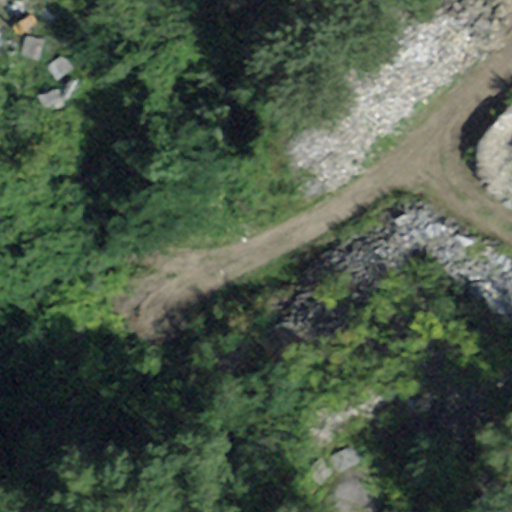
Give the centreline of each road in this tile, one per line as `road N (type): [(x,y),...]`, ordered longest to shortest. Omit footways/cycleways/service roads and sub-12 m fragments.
road 1 (track): [(275,228),(465,121)]
road 2 (track): [(511,56),(484,87),(445,157),(477,210),(511,217)]
